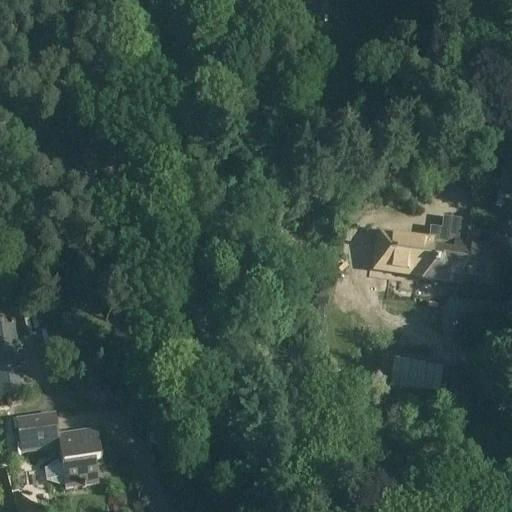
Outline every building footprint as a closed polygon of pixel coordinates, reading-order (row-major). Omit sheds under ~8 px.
[(503,159),(500,187),(511,188),(511,148),(508,148),(506,159),(503,159)] [(472,211),(469,226),(496,231),(503,232),(507,211),(473,205),(472,211)] [(498,252),(456,246),(459,222),(442,220),(441,231),(429,230),(427,252),(419,251),(419,256),(415,256),(411,258),(410,271),(412,275),(416,276),(416,280),(452,285),(453,281),(493,286),(498,252)] [(14,327),(0,328),(0,396),(22,394),(14,327)] [(383,392),(432,394),(434,366),(384,364),(383,392)] [(59,449),(61,462),(56,463),(43,471),(45,484),(59,488),(64,487),(65,491),(98,486),(95,466),(101,465),(97,433),(59,439),(56,418),(16,423),(20,455),(59,449)]
